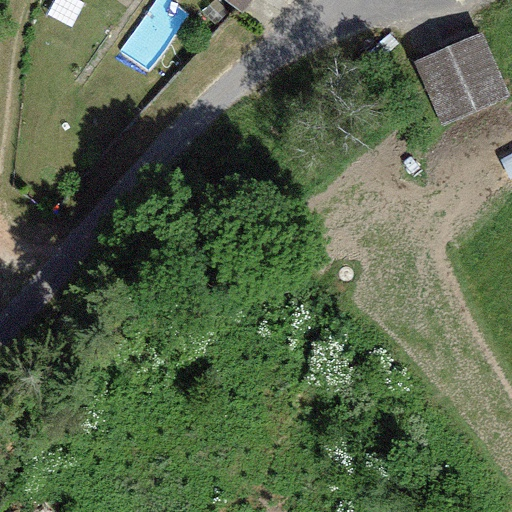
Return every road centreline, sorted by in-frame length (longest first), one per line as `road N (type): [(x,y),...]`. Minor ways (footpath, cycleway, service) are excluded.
road 1 (unclassified): [(0,331),(262,54)]
road 2 (unclassified): [(411,0),(262,54)]
